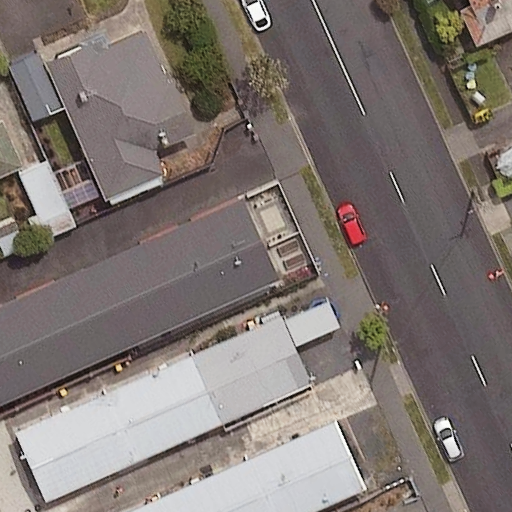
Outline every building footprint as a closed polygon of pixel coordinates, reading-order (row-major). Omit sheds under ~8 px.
[(82,29),(37,49),(97,188),(158,161),(148,139),(187,122),(164,69),(159,71),(136,18),(87,40),(82,29)] [(0,159),(14,153),(0,122),(0,159)] [(76,218),(46,154),(19,167),(49,231),(76,218)] [(233,186),(0,289),(0,389),(270,269),(233,186)] [(274,304),(8,422),(38,490),(304,372),(274,304)] [(327,408),(92,511),(278,511),(357,477),(327,408)] [(43,511),(4,427),(0,428),(0,511),(43,511)]
